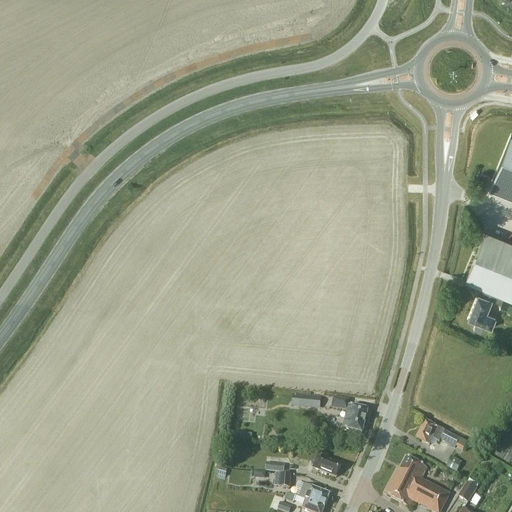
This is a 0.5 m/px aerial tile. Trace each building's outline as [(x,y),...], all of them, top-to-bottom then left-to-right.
[(511,189),(511,136),(510,135),(492,181),(511,189)] [(503,297),(511,300),(511,242),(485,232),(465,281),(481,288),(468,320),(477,323),(474,330),(480,333),(483,326),(491,329),(496,318),(486,313),(491,301),(500,304),(503,297)] [(509,306),(501,303),(499,309),(507,312),(509,306)] [(320,407),(320,398),(300,396),(299,405),(320,407)] [(362,434),(365,420),(368,410),(355,407),(355,408),(348,406),(349,401),(334,398),(331,407),(347,411),(342,429),(349,431),(362,434)] [(425,420),(416,439),(429,445),(432,441),(435,442),(436,441),(439,443),(439,441),(454,449),(459,439),(435,426),(435,425),(425,420)] [(336,478),(341,465),(326,459),(327,456),(319,453),(315,463),(312,462),(310,466),(313,467),(312,469),(320,472),(319,473),(327,476),(327,475),(336,478)] [(405,457),(399,469),(396,468),(383,493),(409,507),(412,502),(431,511),(441,511),(450,495),(422,480),(427,469),(405,457)] [(461,463),(451,458),(446,467),(456,473),(461,463)] [(483,461),(490,466),(492,462),(485,458),(483,461)] [(283,471),(283,464),(265,463),(265,470),(283,471)] [(218,469),(216,476),(225,478),(226,470),(218,469)] [(291,476),(275,474),(274,487),(289,489),(291,476)] [(467,503),(474,493),(478,486),(469,480),(458,497),(467,503)] [(304,485),(300,495),(307,498),(307,497),(325,505),(329,495),(311,488),(304,485)] [(287,493),(284,500),(293,503),(295,497),(287,493)] [(306,511),(322,511),(325,505),(307,497),(307,498),(300,495),(299,498),(305,501),(302,510),(306,511)] [(474,504),(480,507),(484,498),(477,495),(474,504)] [(289,511),(291,508),(280,503),(277,510),(283,511),(289,511)]
